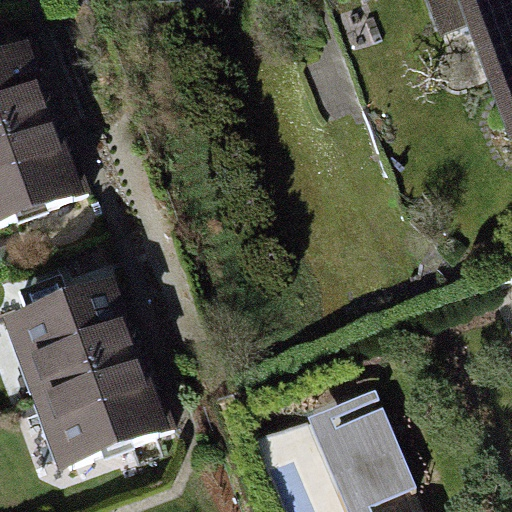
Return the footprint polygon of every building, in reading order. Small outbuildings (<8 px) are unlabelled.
[(511,0),(418,0),(436,47),(460,39),(504,162),(511,158),(511,0)] [(31,51),(0,61),(0,147),(58,127),(31,51)] [(58,127),(0,147),(0,229),(84,200),(58,127)] [(120,288),(11,325),(38,403),(147,364),(120,288)] [(147,364),(38,403),(64,476),(173,437),(147,364)] [(376,398),(310,427),(347,511),(386,511),(421,497),(384,415),(339,435),(336,429),(381,409),(376,398)]
